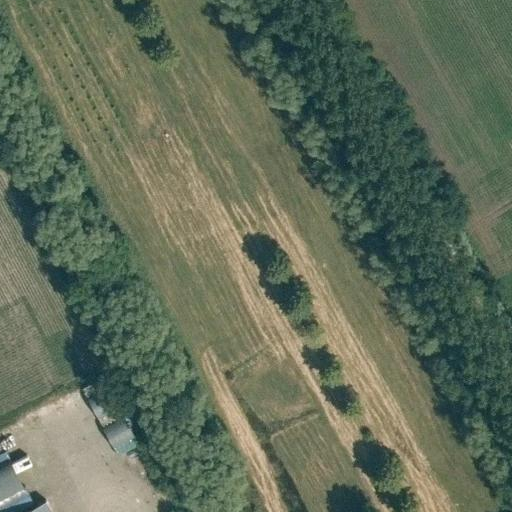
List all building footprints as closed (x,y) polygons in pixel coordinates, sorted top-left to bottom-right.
[(106,382),(87,391),(101,422),(120,413),(106,382)] [(26,413),(35,433),(77,414),(68,394),(26,413)] [(117,455),(140,445),(128,419),(118,423),(116,417),(103,423),(117,455)] [(7,450),(0,453),(0,502),(26,490),(7,450)] [(21,472),(22,480),(49,474),(48,466),(21,472)] [(0,503),(0,511),(14,511),(32,505),(27,492),(0,503)] [(51,511),(45,500),(21,511),(51,511)]
